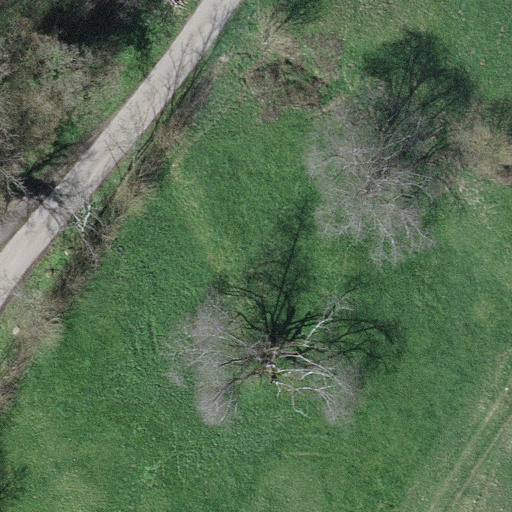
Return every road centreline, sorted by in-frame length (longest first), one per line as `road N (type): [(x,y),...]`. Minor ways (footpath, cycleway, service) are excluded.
road 1 (unclassified): [(0,277),(222,0)]
road 2 (track): [(443,511),(511,396)]
